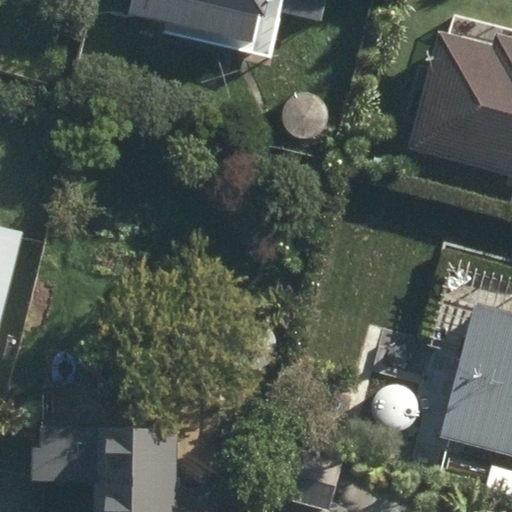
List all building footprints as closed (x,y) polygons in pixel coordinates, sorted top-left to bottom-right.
[(126,0),(122,18),(158,26),(156,35),(265,60),(275,14),(317,24),(323,0),(126,0)] [(434,35),(404,149),(511,177),(511,41),(491,36),(487,49),(434,35)] [(304,137),(312,137),(319,133),(325,127),(328,120),(329,112),(326,104),(322,98),(316,93),(308,91),(300,91),(293,94),(287,98),(283,105),(281,112),(282,119),(285,126),(290,132),(296,136),(304,137)] [(0,354),(9,356),(42,228),(0,217),(0,354)] [(511,317),(468,306),(433,440),(511,460),(511,317)] [(394,430),(402,429),(409,426),(415,420),(418,413),(419,405),(417,397),(412,391),(406,386),(398,384),(390,384),(383,387),(377,391),(373,398),(372,405),(372,412),(375,419),(380,425),(386,429),(394,430)] [(88,485),(87,511),(211,511),(211,491),(170,491),(170,431),(35,430),(35,453),(26,453),(26,485),(88,485)] [(260,496),(327,511),(338,461),(271,446),(260,496)] [(205,476),(227,476),(227,460),(205,460),(205,476)]
